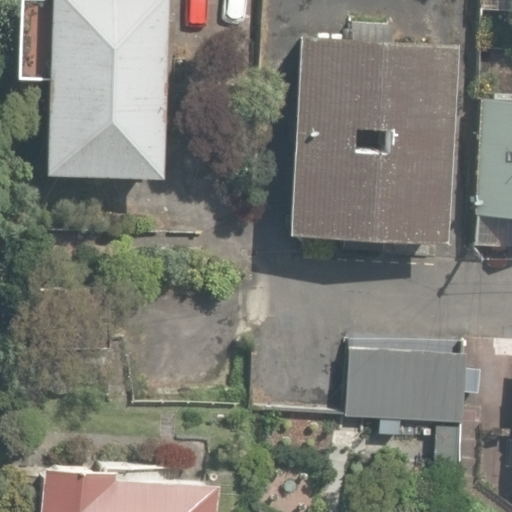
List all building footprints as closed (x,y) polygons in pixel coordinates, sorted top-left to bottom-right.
[(38,169),(154,172),(158,0),(27,0),(26,74),(40,74),(38,169)] [(346,33),(292,30),(287,129),(345,134),(346,121),(380,123),(379,135),(443,138),(448,38),(386,35),(387,22),(347,20),(346,33)] [(511,91),(479,90),(472,211),(511,212),(511,91)] [(344,145),(345,134),(287,129),(282,228),(438,236),(443,138),(379,135),(378,148),(344,145)] [(341,413),(461,419),(464,349),(344,342),(341,413)] [(29,511),(206,511),(209,478),(103,472),(103,464),(33,460),(29,511)]
